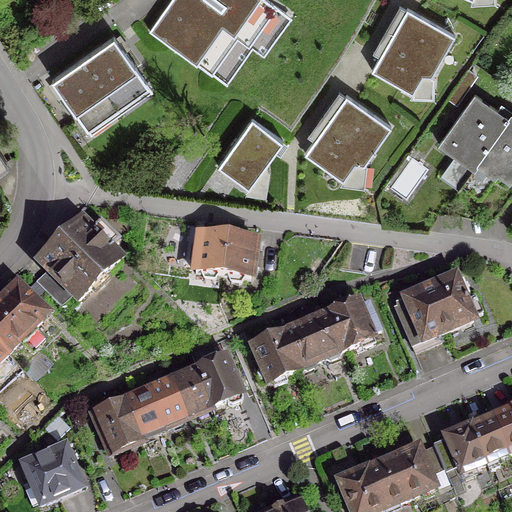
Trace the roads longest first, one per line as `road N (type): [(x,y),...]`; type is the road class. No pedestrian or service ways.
road 1 (residential): [(55,193),(511,259)]
road 2 (residential): [(161,511),(511,360)]
road 3 (residential): [(0,70),(57,165),(55,193)]
